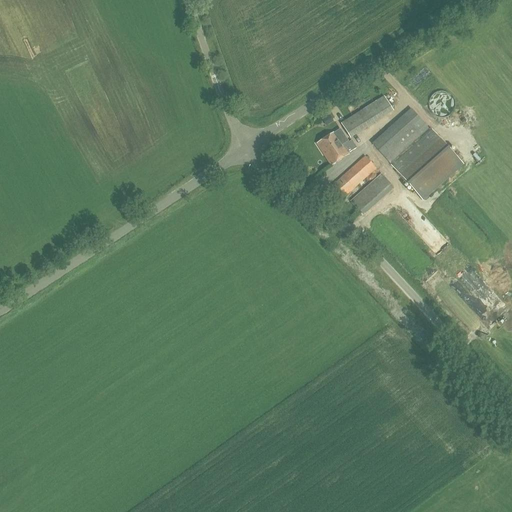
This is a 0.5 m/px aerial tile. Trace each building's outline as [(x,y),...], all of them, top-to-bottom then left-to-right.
[(429,105),(429,107),(429,108),(429,109),(430,110),(430,111),(431,112),(432,113),(432,114),(433,114),(434,115),(435,116),(436,116),(437,117),(438,117),(439,117),(442,118),(443,118),(444,117),(445,117),(446,117),(447,117),(448,116),(449,115),(450,115),(451,114),(452,113),(452,112),(453,111),(454,110),(454,109),(454,108),(455,107),(455,106),(455,105),(455,104),(455,102),(455,101),(454,100),(454,99),(453,98),(453,97),(452,96),(451,95),(450,95),(449,93),(448,93),(445,92),(443,91),(442,91),(440,92),(439,92),(438,92),(436,93),(435,93),(434,94),(433,95),(432,96),(431,97),(431,98),(430,99),(430,100),(429,101),(429,102),(429,103),(429,104),(429,105)] [(341,124),(350,138),(393,110),(384,96),(341,124)] [(372,144),(423,201),(463,165),(430,128),(429,130),(411,110),(372,144)] [(450,117),(443,121),(446,127),(453,123),(450,117)] [(317,144),(331,166),(349,155),(334,132),(317,144)] [(331,187),(342,199),(376,169),(366,157),(331,187)] [(352,201),(363,215),(393,188),(382,175),(352,201)] [(431,219),(419,226),(428,242),(440,235),(431,219)]
